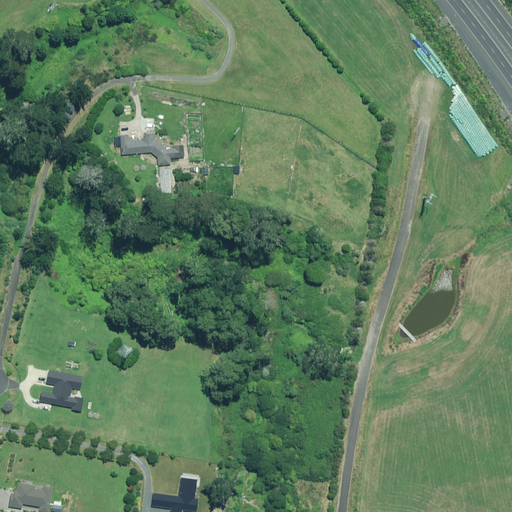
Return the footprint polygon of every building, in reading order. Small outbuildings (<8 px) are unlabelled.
[(155,140),(155,133),(144,133),(145,140),(134,141),(134,139),(129,139),(128,135),(120,136),(122,155),(151,153),(158,158),(158,166),(171,165),(170,159),(185,157),(184,146),(172,147),(173,148),(166,149),(155,140)] [(171,169),(159,169),(160,194),(172,193),(171,169)] [(123,344),(117,352),(129,361),(135,353),(123,344)] [(84,377),(49,371),(47,384),(55,386),(53,394),(42,392),(40,402),(72,408),(72,410),(82,412),(85,399),(71,396),(73,389),(81,391),(84,377)] [(44,488),(18,483),(17,491),(14,491),(13,498),(11,497),(9,507),(22,510),(23,504),(40,508),(39,511),(48,511),(53,488),(45,487),(44,488)] [(196,487),(181,486),(180,497),(154,494),(152,507),(171,509),(170,511),(182,511),(183,511),(189,511),(196,511),(198,499),(195,499),(196,487)]
